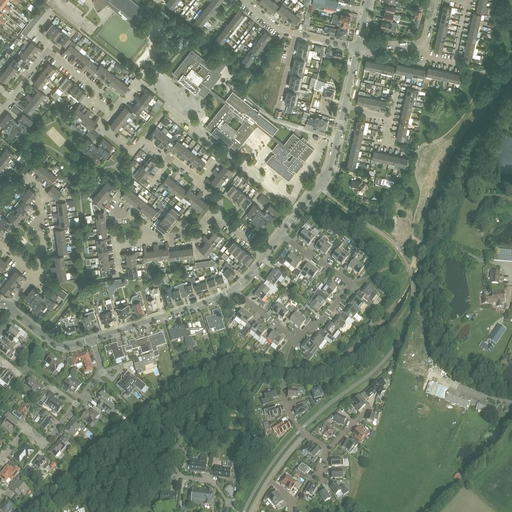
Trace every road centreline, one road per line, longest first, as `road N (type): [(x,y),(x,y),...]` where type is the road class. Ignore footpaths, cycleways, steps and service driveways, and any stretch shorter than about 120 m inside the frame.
road 1 (residential): [(234,289),(295,343),(317,322),(349,284),(280,235)]
road 2 (residential): [(236,511),(210,482),(179,475),(141,421),(96,378)]
road 3 (residential): [(91,340),(234,289)]
road 4 (residential): [(280,235),(329,171),(344,106)]
